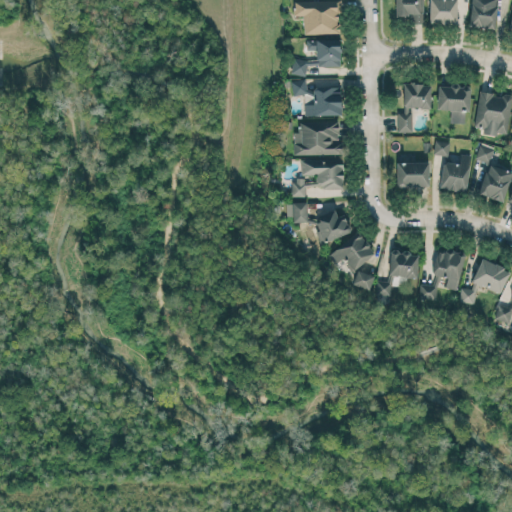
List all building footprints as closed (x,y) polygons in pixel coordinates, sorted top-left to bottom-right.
[(309,0),(294,0),(295,15),(303,15),(303,33),(339,32),(338,11),(341,11),(340,0),(309,0)] [(395,0),(395,15),(410,15),(410,22),(423,23),(423,0),(395,0)] [(456,23),(456,0),(429,0),(429,22),(456,23)] [(470,0),(468,26),(494,28),(497,0),(470,0)] [(340,65),(340,39),(306,38),(306,49),(316,50),(316,59),(292,59),(292,74),(306,74),(306,65),(340,65)] [(293,96),(307,94),(305,78),(291,80),(293,96)] [(431,84),(403,83),(402,111),(397,111),(397,128),(412,129),(412,107),(430,108),(431,84)] [(437,109),(450,110),(449,122),(467,122),(469,86),(438,84),(437,109)] [(341,87),(314,86),(314,104),(304,104),(304,114),(340,115),(341,87)] [(511,97),(511,94),(501,92),(501,94),(479,90),(474,126),(483,127),(482,131),(506,135),(511,97)] [(293,153),(343,154),(343,141),(339,141),(339,121),(300,120),(300,131),(294,131),(293,153)] [(434,154),(448,155),(449,141),(435,140),(434,154)] [(476,159),(491,161),(493,146),(479,144),(476,159)] [(440,188),(467,191),(470,154),(460,153),(459,162),(443,161),(440,188)] [(343,187),(343,159),(301,159),(301,176),(292,176),(292,195),(306,195),(306,187),(343,187)] [(428,161),(396,162),(397,186),(429,185),(428,161)] [(511,169),(486,164),(479,194),(505,200),(511,169)] [(307,219),(306,201),(286,202),(287,220),(307,219)] [(337,216),(335,211),(313,218),(320,241),(350,232),(344,214),(337,216)] [(344,258),(351,269),(374,255),(360,232),(327,252),(334,264),(344,258)] [(431,273),(447,277),(445,286),(456,289),(465,254),(446,249),(445,253),(437,250),(431,273)] [(391,284),(406,285),(407,277),(416,277),(418,252),(391,250),(389,280),(377,280),(375,302),(389,303),(391,284)] [(510,269),(481,258),(472,281),(501,292),(510,269)] [(374,275),(357,269),(352,283),(369,289),(374,275)] [(419,299),(437,299),(438,276),(434,276),(434,284),(419,283),(419,299)] [(473,303),(476,289),(461,286),(459,301),(473,303)] [(511,295),(508,308),(497,304),(493,318),(509,322),(511,311),(511,295)]
